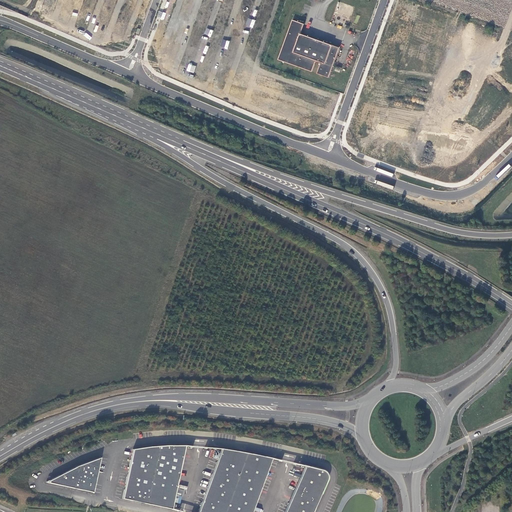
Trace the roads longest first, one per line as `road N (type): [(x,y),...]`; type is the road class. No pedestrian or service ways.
road 1 (primary): [(62,92),(363,223),(511,303)]
road 2 (primary): [(62,92),(354,252),(381,288),(391,319),(396,368),(389,386)]
road 3 (primary): [(511,234),(452,230),(367,204),(62,92)]
road 4 (unclassified): [(327,155),(0,20)]
road 5 (secondary): [(368,401),(170,397),(131,404)]
road 6 (secondary): [(131,404),(309,418),(361,437)]
road 7 (unclassified): [(511,155),(475,187),(451,194),(423,192),(327,155)]
road 8 (unclassified): [(327,155),(382,0)]
road 9 (secondary): [(0,455),(60,423),(131,404)]
